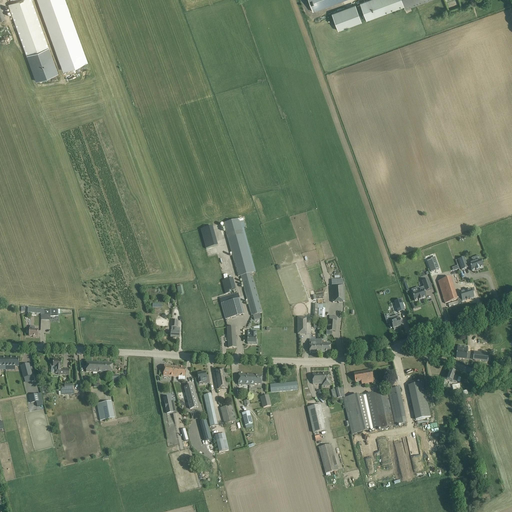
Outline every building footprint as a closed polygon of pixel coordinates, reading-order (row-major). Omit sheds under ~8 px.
[(31,0),(20,0),(8,4),(27,56),(36,81),(58,73),(49,48),(31,0)] [(37,0),(54,46),(63,71),(87,62),(64,0),(37,0)] [(308,0),(313,12),(346,0),(308,0)] [(367,0),(360,3),(366,20),(404,7),(405,10),(431,0),(367,0)] [(333,14),(332,14),(334,20),(338,31),(361,22),(355,5),(333,14)] [(239,219),(223,223),(226,234),(238,277),(240,276),(251,316),(253,316),(254,320),(261,318),(260,314),(261,314),(262,313),(251,273),(256,272),(244,228),(245,228),(244,221),(240,222),(239,219)] [(217,245),(212,226),(200,229),(206,248),(217,245)] [(464,258),(458,260),(462,270),(462,269),(464,269),(465,269),(467,268),(468,268),(468,267),(470,267),(472,271),(476,270),(476,271),(480,269),(479,268),(483,267),(481,260),(480,260),(478,256),(471,259),(472,263),(469,264),(467,265),(464,258)] [(432,262),(428,263),(431,274),(439,271),(436,259),(432,261),(432,262)] [(450,278),(438,281),(444,299),(445,304),(457,300),(456,298),(460,297),(459,294),(456,294),(455,295),(451,282),(452,282),(451,282),(450,278)] [(413,294),(412,294),(414,301),(418,300),(419,301),(422,299),(426,297),(424,292),(425,291),(426,291),(428,290),(429,290),(431,289),(432,289),(428,279),(422,281),(424,287),(421,288),(421,290),(413,294)] [(227,280),(222,281),(225,294),(230,293),(230,291),(227,280)] [(344,285),(331,286),(332,303),(345,302),(344,285)] [(470,290),(459,293),(459,294),(460,297),(462,302),(473,299),(473,298),(471,293),(470,290)] [(238,293),(219,298),(221,304),(225,320),(244,315),(238,293)] [(401,300),(394,302),(398,313),(404,310),(401,300)] [(28,308),(27,313),(37,314),(41,314),(41,315),(50,315),(50,317),(58,317),(58,315),(58,310),(44,310),(44,309),(36,310),(36,309),(28,308)] [(391,322),(389,323),(390,329),(393,328),(393,329),(394,329),(394,330),(397,329),(397,328),(401,326),(400,322),(399,319),(398,316),(390,318),(391,322)] [(298,318),(298,334),(306,334),(306,317),(298,318)] [(329,321),(328,331),(336,332),(336,322),(329,321)] [(29,330),(29,336),(37,337),(38,330),(34,330),(34,328),(34,327),(31,326),(30,327),(30,330),(29,330)] [(171,333),(170,338),(179,339),(179,334),(180,332),(179,332),(180,330),(177,330),(177,327),(172,327),(171,332),(171,333)] [(235,327),(227,328),(229,348),(236,347),(235,327)] [(247,338),(247,343),(251,343),(251,345),(257,345),(257,340),(256,340),(256,332),(251,331),(251,337),(247,337),(247,338)] [(317,340),(309,340),(309,353),(319,353),(319,350),(317,350),(317,340)] [(322,340),(317,340),(317,350),(319,350),(319,353),(330,353),(330,344),(322,344),(322,340)] [(457,347),(456,358),(469,360),(469,353),(467,352),(467,348),(462,348),(463,346),(459,346),(459,347),(457,347)] [(474,352),(473,359),(488,361),(489,354),(474,352)] [(6,358),(6,366),(15,366),(19,366),(19,358),(6,358)] [(51,361),(50,366),(53,367),(56,367),(56,373),(58,373),(60,373),(60,375),(69,376),(69,375),(69,370),(63,370),(61,370),(61,367),(61,361),(53,360),(53,362),(51,361)] [(87,363),(86,372),(104,373),(104,372),(112,372),(112,364),(87,363)] [(29,364),(21,366),(24,378),(32,376),(29,364)] [(164,366),(163,376),(179,378),(179,376),(185,377),(186,368),(164,366)] [(225,369),(213,371),(217,390),(228,388),(225,369)] [(447,376),(446,379),(452,382),(452,381),(454,376),(455,373),(456,372),(450,369),(449,371),(448,374),(447,376)] [(371,371),(354,374),(355,382),(361,381),(361,382),(364,382),(364,381),(372,379),(371,371)] [(205,373),(197,374),(198,379),(199,383),(199,385),(210,383),(208,375),(206,376),(205,373)] [(238,375),(238,385),(249,385),(250,375),(238,375)] [(250,375),(249,385),(254,385),(254,384),(261,385),(262,376),(250,375)] [(321,375),(312,375),(312,380),(313,385),(321,385),(322,385),(322,387),(330,386),(330,382),(329,382),(329,380),(328,375),(321,375)] [(297,382),(270,385),(271,393),(298,390),(297,382)] [(423,383),(408,386),(416,420),(430,417),(423,383)] [(459,384),(452,385),(453,390),(457,390),(457,394),(461,393),(459,384)] [(59,391),(59,392),(59,395),(74,394),(73,390),(73,385),(69,385),(69,386),(63,387),(63,388),(59,388),(59,391)] [(192,386),(184,388),(190,410),(198,408),(192,386)] [(390,405),(403,403),(399,388),(387,390),(390,405)] [(37,394),(29,396),(30,403),(36,402),(37,407),(43,405),(42,401),(38,402),(37,394)] [(211,394),(204,396),(210,426),(217,425),(211,395),(211,394)] [(170,396),(163,398),(167,414),(173,413),(171,401),(170,396)] [(268,396),(261,398),(263,408),(271,406),(268,396)] [(345,405),(343,406),(343,409),(345,408),(352,435),(362,433),(353,396),(345,398),(343,399),(344,400),(345,405)] [(111,402),(97,404),(100,421),(115,419),(111,402)] [(232,405),(220,408),(224,425),(236,421),(232,405)] [(321,405),(307,408),(313,433),(327,430),(321,405)] [(249,412),(242,414),(243,418),(245,426),(246,429),(253,427),(252,425),(249,412)] [(206,420),(200,422),(205,441),(211,440),(206,420)] [(439,423),(443,432),(451,429),(448,420),(439,423)] [(222,435),(215,436),(216,443),(219,453),(229,450),(226,440),(223,441),(222,435)] [(415,446),(421,444),(419,437),(413,439),(415,446)] [(331,444),(318,448),(326,474),(326,477),(330,475),(330,473),(338,470),(334,455),(331,444)]
